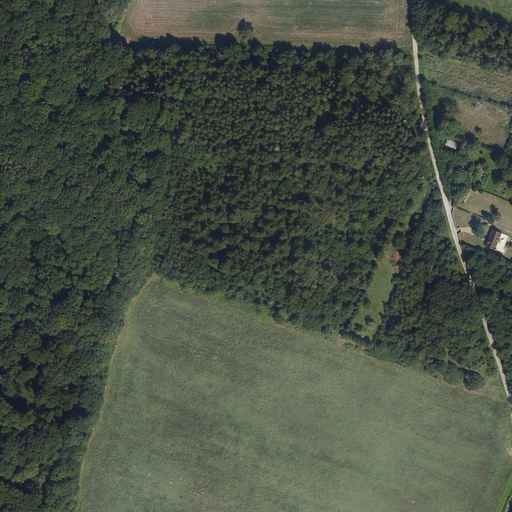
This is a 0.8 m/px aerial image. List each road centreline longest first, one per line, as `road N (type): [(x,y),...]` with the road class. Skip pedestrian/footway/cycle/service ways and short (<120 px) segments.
road 1 (unclassified): [(415,0),(420,93),(435,164),(511,404)]
road 2 (track): [(0,108),(59,67),(121,0)]
